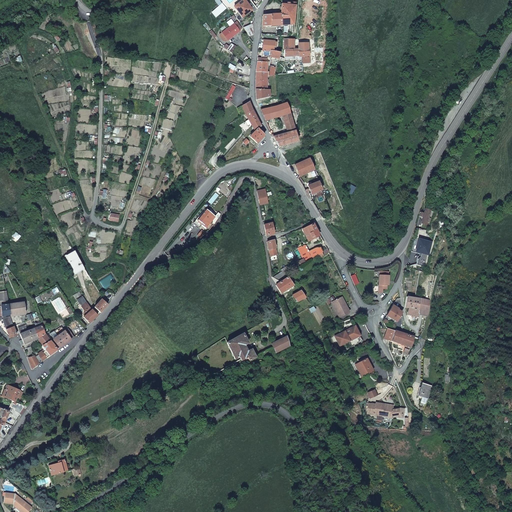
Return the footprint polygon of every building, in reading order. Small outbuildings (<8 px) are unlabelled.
[(242,16),(252,9),(245,0),(240,0),(240,1),(242,2),(239,4),(237,3),(234,5),(242,16)] [(280,13),(281,24),(288,24),(293,24),(295,5),(281,4),(280,13)] [(262,25),(281,24),(280,13),(263,14),(262,25)] [(225,22),(228,26),(223,30),(229,38),(241,30),(239,27),(241,26),(237,19),(235,20),(233,17),(225,22)] [(253,34),(252,22),(243,27),(248,35),(253,34)] [(284,39),(284,49),(293,49),(294,49),(293,38),(284,39)] [(233,50),(238,44),(233,40),(228,46),(233,50)] [(264,40),(262,50),(271,51),(272,47),(274,48),(275,42),(273,42),(264,40)] [(280,52),(271,51),(270,54),(270,56),(281,59),(285,59),(285,56),(293,55),(293,49),(284,49),(284,57),(279,56),(280,52)] [(305,50),(296,49),(294,49),(293,49),(293,55),(301,55),(302,71),(307,70),(305,55),(305,50)] [(257,57),(256,71),(266,69),(266,58),(257,57)] [(266,87),(266,69),(256,71),(256,89),(266,87)] [(256,99),(270,96),(269,87),(266,87),(256,89),(256,99)] [(252,109),(249,101),(241,105),(242,106),(245,113),(252,109)] [(272,107),(260,109),(265,120),(282,114),(289,113),(286,102),(272,107)] [(245,113),(252,124),(255,130),(258,128),(261,125),(252,109),(245,113)] [(282,114),(287,130),(287,132),(294,130),(289,113),(282,114)] [(257,143),(264,134),(258,128),(255,130),(250,136),(257,143)] [(277,144),(297,140),(294,130),(287,132),(287,130),(281,131),(282,134),(273,136),(277,144)] [(309,158),(295,164),(299,175),(299,176),(301,175),(314,169),(309,158)] [(311,184),(307,185),(311,195),(312,194),(314,194),(313,192),(322,189),(316,174),(313,176),(315,182),(311,184)] [(265,189),(256,191),(258,198),(266,195),(265,189)] [(421,222),(427,223),(428,221),(430,222),(431,217),(429,217),(432,210),(426,208),(424,212),(422,211),(420,216),(422,216),(423,217),(421,222)] [(206,209),(198,220),(202,224),(201,225),(205,228),(207,227),(208,227),(210,224),(212,222),(211,221),(215,216),(206,209)] [(119,215),(110,214),(109,220),(118,222),(119,215)] [(263,221),(266,234),(274,232),(272,223),(267,224),(266,220),(263,221)] [(280,231),(278,221),(272,223),(274,232),(280,231)] [(319,233),(313,223),(307,226),(311,236),(319,233)] [(311,236),(307,226),(302,228),(306,238),(310,236),(311,236)] [(417,264),(425,266),(431,241),(414,237),(411,250),(420,252),(419,257),(418,257),(417,264)] [(267,240),(268,249),(269,249),(276,247),(274,239),(267,240)] [(293,251),(300,264),(317,254),(319,253),(316,248),(316,247),(315,248),(308,252),(304,245),(293,251)] [(320,246),(316,247),(316,248),(319,253),(327,248),(325,245),(320,246)] [(276,247),(269,249),(271,255),(277,254),(276,247)] [(319,257),(328,252),(327,248),(319,253),(317,254),(319,257)] [(66,255),(75,272),(79,270),(84,268),(74,250),(66,255)] [(277,279),(288,272),(290,271),(287,265),(282,269),(283,271),(272,277),(277,279)] [(388,284),(388,275),(379,275),(379,291),(382,291),(382,288),(386,288),(387,284),(388,284)] [(281,293),(294,285),(289,277),(276,285),(281,293)] [(0,291),(0,297),(1,307),(0,307),(0,309),(1,309),(2,314),(9,313),(10,313),(8,303),(2,304),(2,291),(0,291)] [(301,291),(293,295),(297,302),(306,297),(301,291)] [(86,314),(83,316),(89,323),(98,315),(92,308),(83,295),(76,300),(80,304),(81,303),(82,305),(81,306),(86,311),(84,312),(86,314)] [(103,298),(95,307),(101,312),(104,308),(108,304),(103,298)] [(332,302),(340,317),(349,312),(345,304),(344,304),(340,298),(332,302)] [(429,299),(404,298),(404,303),(404,309),(408,308),(407,315),(418,317),(418,314),(428,316),(429,311),(429,299)] [(23,301),(8,303),(10,313),(25,312),(23,301)] [(386,315),(397,321),(402,312),(391,305),(386,315)] [(9,317),(3,320),(6,329),(13,326),(11,322),(9,317)] [(40,325),(26,330),(28,341),(30,340),(33,339),(36,338),(45,332),(40,325)] [(16,334),(13,326),(6,329),(10,337),(16,334)] [(28,341),(26,330),(25,331),(26,326),(18,327),(21,339),(19,340),(21,344),(28,341)] [(355,326),(335,336),(340,346),(349,341),(352,346),(363,340),(360,335),(355,326)] [(414,337),(402,333),(387,328),(384,339),(411,347),(414,337)] [(65,331),(71,338),(74,336),(68,329),(65,331)] [(65,330),(54,338),(60,346),(61,347),(71,339),(71,338),(65,331),(65,330)] [(226,342),(235,358),(240,356),(241,359),(243,361),(248,358),(249,360),(256,357),(252,348),(248,350),(244,344),(248,342),(243,332),(226,342)] [(43,344),(50,340),(45,333),(38,339),(43,344)] [(286,336),(271,343),(276,352),(289,346),(286,336)] [(51,340),(57,348),(60,346),(54,338),(51,340)] [(50,354),(58,349),(57,348),(51,340),(50,340),(43,344),(46,350),(45,351),(43,352),(47,357),(50,354)] [(386,356),(382,346),(381,347),(376,349),(381,359),(386,356)] [(47,357),(43,352),(42,351),(38,354),(39,355),(36,356),(40,363),(47,357)] [(35,356),(27,358),(31,369),(32,369),(39,364),(35,356)] [(355,365),(361,376),(373,369),(370,365),(369,365),(365,359),(355,365)] [(19,389),(7,384),(5,391),(8,393),(6,397),(14,401),(17,395),(19,389)] [(427,400),(431,387),(421,384),(417,397),(421,398),(418,406),(420,408),(423,411),(427,400)] [(369,414),(390,417),(397,416),(397,409),(391,410),(392,407),(386,406),(385,407),(383,406),(383,404),(375,402),(375,404),(371,403),(369,414)] [(0,429),(3,424),(9,411),(0,407),(0,429)] [(56,461),(47,464),(51,475),(63,472),(63,471),(68,470),(64,459),(56,461)] [(27,511),(32,507),(14,493),(5,492),(4,497),(3,501),(13,503),(21,509),(20,510),(22,511),(27,511)]
